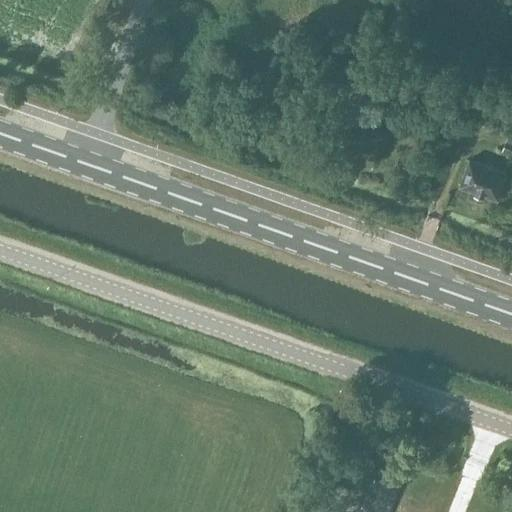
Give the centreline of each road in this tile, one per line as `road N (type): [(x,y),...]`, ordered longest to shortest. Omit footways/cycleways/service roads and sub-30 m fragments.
road 1 (primary): [(511,309),(0,129)]
road 2 (unclassified): [(511,429),(0,249)]
